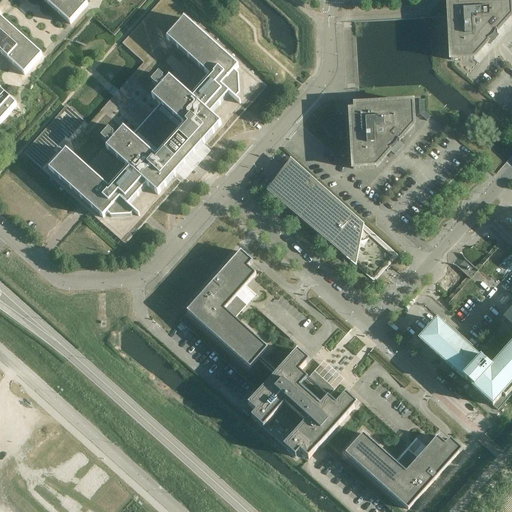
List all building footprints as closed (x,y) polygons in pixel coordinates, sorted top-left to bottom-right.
[(65,48),(11,0),(0,0),(0,15),(1,14),(2,15),(0,16),(0,17),(43,56),(25,76),(1,54),(0,55),(0,90),(17,106),(0,124),(0,132),(15,146),(59,98),(37,79),(65,48)] [(42,0),(11,0),(65,48),(93,17),(114,36),(146,0),(82,0),(88,5),(70,25),(42,0)] [(67,105),(24,153),(125,245),(267,86),(170,0),(161,0),(122,44),(143,63),(88,124),(67,105)] [(42,0),(70,25),(88,5),(82,0),(42,0)] [(451,60),(453,60),(474,59),(482,50),(481,50),(487,42),(488,43),(489,42),(488,41),(491,40),(493,37),(495,35),(496,33),(497,33),(496,32),(503,25),(504,25),(511,17),(510,0),(452,0),(453,1),(452,2),(448,3),(451,60)] [(0,124),(17,106),(0,90),(0,55),(1,54),(25,76),(43,56),(0,17),(0,16),(2,15),(1,14),(0,15),(0,124)] [(413,103),(355,106),(355,110),(354,111),(350,112),(353,169),(376,168),(384,159),(383,158),(390,151),(391,152),(391,151),(390,150),(394,148),(396,145),(398,142),(399,143),(400,142),(399,141),(405,134),(406,135),(414,126),(413,103)] [(278,195),(292,173),(303,183),(305,180),(299,175),(301,172),(300,171),(301,170),(293,163),(270,188),(278,195)] [(303,183),(292,173),(278,195),(289,205),(289,204),(302,215),(302,214),(317,227),(329,237),(329,236),(343,249),(359,227),(322,191),(323,190),(302,171),(301,172),(299,175),(305,180),(303,183)] [(396,257),(322,191),(359,227),(343,249),(329,236),(329,237),(317,227),(302,214),(302,215),(289,204),(289,205),(375,282),(396,257)] [(298,351),(278,373),(260,357),(268,348),(235,319),(247,306),(237,297),(256,275),(248,268),(253,263),(241,252),(187,312),(250,368),(258,360),(275,375),(260,393),(248,406),(256,413),(252,418),(296,458),(300,453),(309,460),(320,447),(358,405),(346,394),(336,405),(300,372),(309,362),(298,351)] [(464,256),(457,262),(466,272),(473,265),(464,256)] [(511,344),(491,367),(481,358),(480,359),(476,355),(478,352),(445,323),(444,323),(443,325),(437,320),(419,340),(463,380),(464,379),(474,388),(473,388),(493,406),(503,395),(505,398),(511,390),(511,344)] [(511,390),(505,398),(503,395),(493,406),(498,411),(511,394),(511,390)] [(363,434),(345,454),(408,510),(462,450),(450,439),(445,445),(437,438),(418,459),(408,450),(396,463),(363,434)] [(26,511),(3,491),(0,493),(0,505),(7,511),(26,511)]
